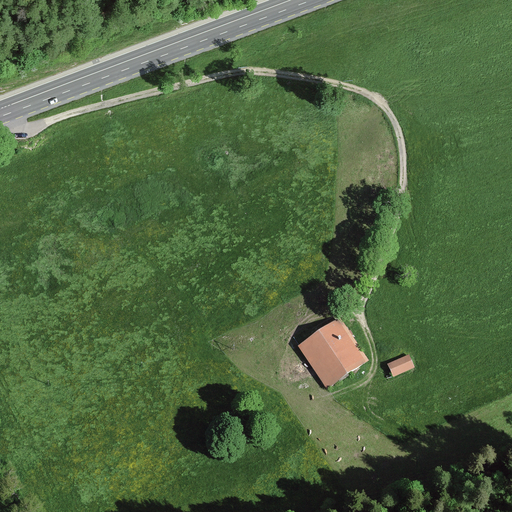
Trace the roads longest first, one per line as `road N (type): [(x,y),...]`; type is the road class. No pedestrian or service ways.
road 1 (track): [(8,109),(19,131),(247,71),(376,99),(399,132),(403,163),(391,235),(360,310),(374,354),(361,384)]
road 2 (primary): [(0,113),(302,0)]
